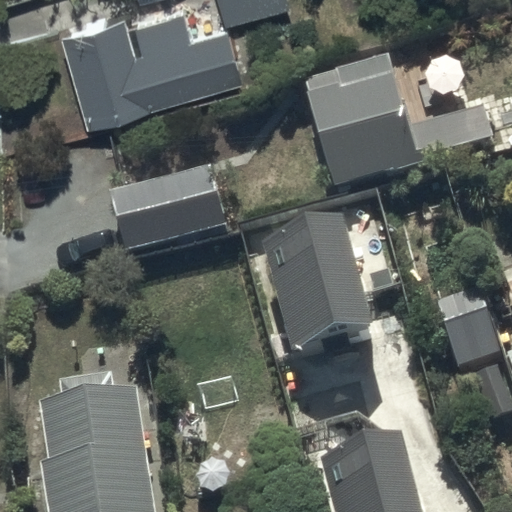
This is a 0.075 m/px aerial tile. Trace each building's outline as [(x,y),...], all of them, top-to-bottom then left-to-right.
[(280,0),(217,0),(222,17),(280,2),(280,0)] [(121,11),(60,29),(87,123),(242,78),(227,25),(190,36),(182,8),(139,21),(147,48),(132,52),(121,11)] [(384,61),(303,84),(336,197),(500,149),(490,113),(406,137),(384,61)] [(210,173),(109,198),(125,261),(226,235),(210,173)] [(440,185),(388,194),(400,260),(452,250),(440,185)] [(343,234),(261,254),(288,364),(369,344),(343,234)] [(511,277),(502,281),(511,307),(511,277)] [(480,293),(438,305),(455,370),(470,366),(484,420),(511,412),(511,383),(502,345),(511,342),(500,300),(483,304),(480,293)] [(110,377),(57,384),(59,403),(37,406),(45,467),(39,468),(44,511),(153,511),(137,392),(112,395),(110,377)] [(413,511),(397,441),(321,459),(333,511),(413,511)]
